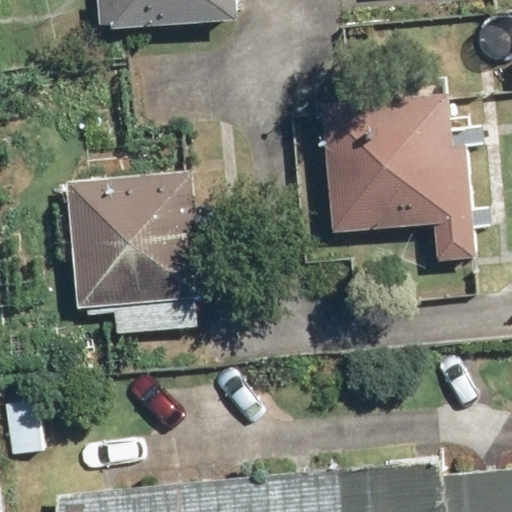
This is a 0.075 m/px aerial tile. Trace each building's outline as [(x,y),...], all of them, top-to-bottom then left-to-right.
[(111,0),(114,24),(242,14),(240,0),(111,0)] [(137,83),(136,124),(187,126),(189,85),(137,83)] [(440,257),(478,255),(471,139),(453,140),(450,93),(329,102),(338,231),(438,224),(440,257)] [(202,245),(196,167),(189,168),(71,177),(81,308),(139,304),(206,299),(202,245)] [(17,453),(48,450),(43,400),(12,403),(17,453)] [(511,511),(511,463),(444,470),(443,460),(198,483),(135,489),(57,497),(58,511),(511,511)]
